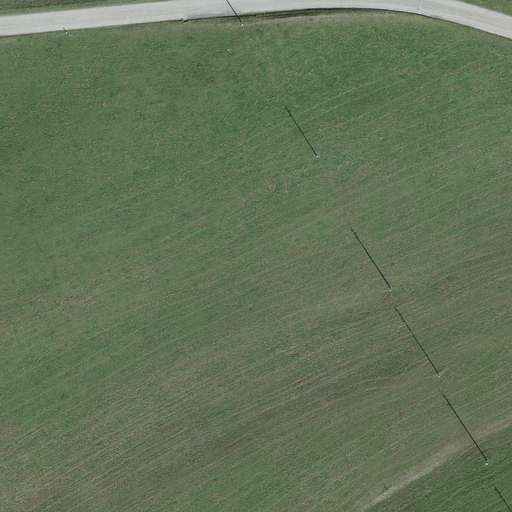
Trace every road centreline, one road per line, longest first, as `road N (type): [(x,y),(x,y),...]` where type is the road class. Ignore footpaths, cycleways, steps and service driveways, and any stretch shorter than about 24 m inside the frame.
road 1 (tertiary): [(0,28),(286,0)]
road 2 (tertiary): [(393,0),(511,29)]
